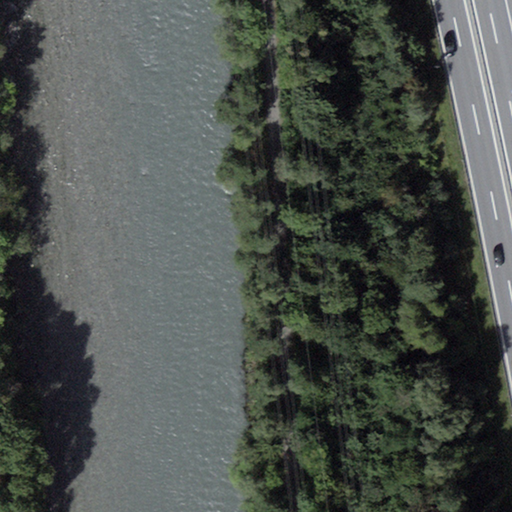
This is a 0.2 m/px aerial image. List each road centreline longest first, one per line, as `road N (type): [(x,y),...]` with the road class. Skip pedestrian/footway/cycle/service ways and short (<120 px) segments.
road 1 (track): [(296,511),(266,0)]
road 2 (trunk): [(449,0),(511,298)]
